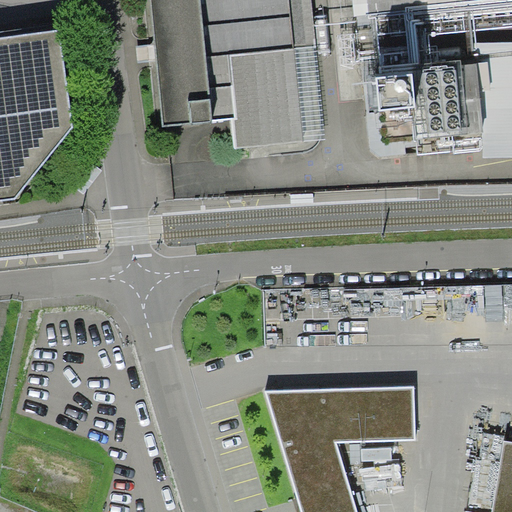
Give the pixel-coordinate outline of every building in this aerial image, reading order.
[(311,0),(151,0),(156,45),(135,48),(137,66),(158,64),(165,136),(234,129),(237,154),(326,145),(311,0)] [(511,0),(369,0),(371,19),(511,5),(511,0)] [(0,192),(15,191),(12,174),(62,118),(48,25),(0,32),(0,192)] [(476,69),(418,75),(426,157),(477,152),(477,161),(511,161),(511,45),(476,46),(476,69)] [(314,193),(291,194),(291,202),(314,201),(314,193)] [(414,388),(259,391),(294,511),(353,511),(334,446),(413,443),(414,388)] [(511,511),(511,446),(500,444),(486,511),(511,511)]
